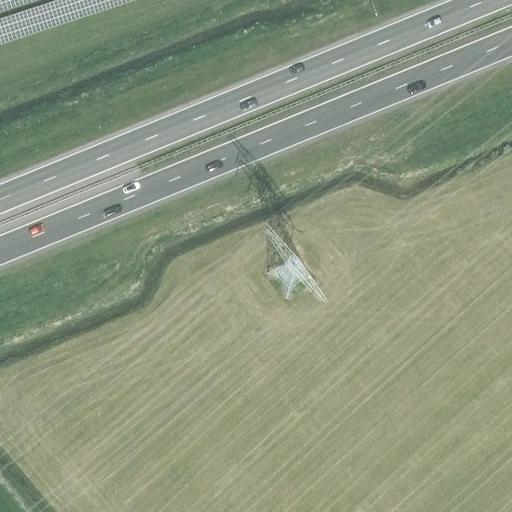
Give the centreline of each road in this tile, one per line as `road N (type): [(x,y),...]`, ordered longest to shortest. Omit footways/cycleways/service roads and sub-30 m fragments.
road 1 (trunk): [(0,252),(511,42)]
road 2 (trunk): [(492,0),(0,202)]
